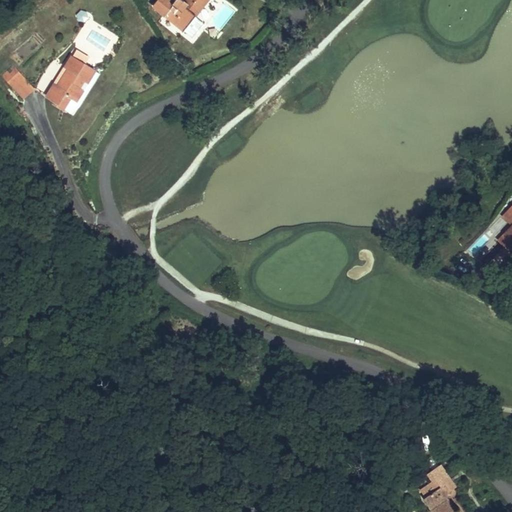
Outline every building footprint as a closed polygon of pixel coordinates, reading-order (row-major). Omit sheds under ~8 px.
[(172,0),(169,5),(162,0),(161,0),(159,4),(153,0),(144,0),(139,8),(151,17),(149,19),(155,24),(170,34),(195,0),(172,0)] [(224,2),(209,21),(221,30),(235,10),(224,2)] [(78,49),(74,55),(85,62),(89,56),(78,49)] [(61,100),(70,81),(77,67),(52,55),(47,66),(53,69),(44,87),(38,84),(31,99),(39,103),(37,106),(48,111),(55,97),(61,100)] [(75,84),(70,81),(61,100),(66,102),(75,84)] [(0,83),(0,100),(11,105),(17,90),(0,83)] [(55,114),(61,100),(55,97),(48,111),(55,114)] [(510,216),(502,224),(490,238),(502,250),(511,240),(511,197),(511,196),(501,207),(510,216)] [(502,224),(510,216),(501,207),(493,216),(502,224)] [(445,504),(436,493),(422,504),(426,509),(422,511),(438,511),(439,510),(445,504)] [(421,503),(412,509),(415,511),(422,511),(426,509),(422,504),(421,503)]
